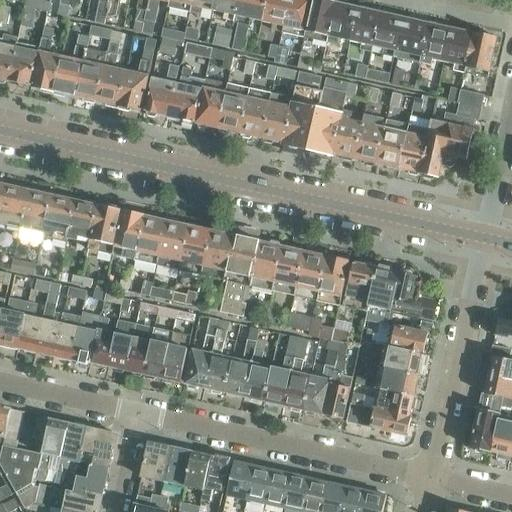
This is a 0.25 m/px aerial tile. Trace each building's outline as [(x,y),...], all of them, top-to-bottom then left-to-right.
[(50,2),(41,0),(26,0),(25,7),(35,10),(48,12),(50,2)] [(59,0),(57,15),(67,17),(70,4),(68,4),(69,0),(59,0)] [(99,0),(95,22),(104,25),(109,0),(99,0)] [(109,0),(104,25),(113,27),(119,0),(109,0)] [(139,0),(133,31),(141,33),(148,0),(139,0)] [(148,0),(141,33),(151,35),(159,1),(168,3),(169,1),(168,0),(148,0)] [(168,0),(169,1),(181,4),(179,10),(190,12),(192,0),(168,0)] [(192,0),(190,12),(200,14),(202,8),(213,11),(215,0),(192,0)] [(215,0),(213,11),(225,13),(224,19),(233,21),(238,0),(215,0)] [(238,0),(233,21),(238,22),(232,49),(244,52),(246,39),(244,39),(248,19),(261,21),(265,0),(238,0)] [(265,0),(261,21),(274,25),(273,30),(282,32),(289,0),(265,0)] [(293,28),(305,31),(311,0),(289,0),(282,32),(291,34),(293,28)] [(304,37),(327,42),(335,4),(333,4),(331,1),(327,0),(324,0),(322,2),(315,0),(311,0),(305,31),(304,37)] [(335,4),(327,42),(336,44),(337,38),(350,41),(357,10),(350,8),(348,4),(342,3),(339,5),(335,4)] [(11,8),(2,6),(0,15),(0,22),(7,24),(11,8)] [(31,27),(35,10),(25,7),(21,25),(31,27)] [(358,10),(357,10),(350,41),(362,44),(361,50),(371,52),(373,46),(380,15),(369,12),(367,9),(361,8),(358,10)] [(384,55),(393,57),(402,19),(391,17),(389,14),(384,13),(381,15),(380,15),(373,46),(385,49),(384,55)] [(419,62),(428,25),(427,24),(425,22),(419,20),(416,22),(406,20),(402,19),(393,57),(407,60),(419,62)] [(85,37),(87,37),(74,96),(82,98),(84,102),(91,103),(94,101),(96,101),(104,64),(94,62),(99,40),(96,39),(99,28),(88,25),(85,37)] [(430,59),(443,62),(450,30),(449,29),(447,26),(441,25),(438,27),(428,25),(419,62),(429,65),(430,59)] [(43,27),(38,52),(30,86),(40,88),(41,92),(52,95),(60,55),(51,52),(56,30),(43,27)] [(186,27),(185,33),(184,39),(185,39),(197,41),(199,30),(186,27)] [(184,42),(185,39),(184,39),(185,33),(162,28),(160,37),(176,41),(184,42)] [(453,64),(465,67),(472,35),(463,32),(461,29),(455,28),(452,30),(450,30),(443,62),(441,67),(451,70),(453,64)] [(112,31),(109,42),(119,44),(122,33),(112,31)] [(228,48),(231,36),(215,33),(213,45),(228,48)] [(17,38),(3,34),(2,40),(0,39),(0,82),(3,83),(6,80),(8,81),(16,43),(17,38)] [(65,94),(74,96),(87,37),(85,37),(75,34),(70,57),(60,55),(52,95),(62,97),(65,94)] [(472,35),(465,67),(464,72),(473,74),(473,72),(488,75),(496,39),(493,38),(491,35),(486,34),(482,36),(473,34),(472,35)] [(135,71),(125,69),(116,109),(126,111),(130,108),(139,110),(155,40),(146,38),(144,50),(140,49),(135,71)] [(107,107),(116,109),(125,69),(114,66),(119,44),(109,42),(104,64),(96,101),(106,103),(107,107)] [(27,46),(16,43),(8,81),(17,83),(19,87),(25,88),(28,85),(30,86),(38,52),(26,50),(27,46)] [(212,49),(187,43),(184,53),(210,59),(212,49)] [(268,57),(275,59),(277,46),(270,45),(268,57)] [(277,46),(275,59),(274,62),(285,65),(289,49),(277,46)] [(320,72),(321,69),(321,66),(307,63),(309,53),(301,51),(297,67),(320,72)] [(233,57),(226,56),(225,55),(222,69),(230,71),(233,57)] [(255,62),(246,60),(243,73),(252,75),(255,62)] [(329,63),(322,61),(321,66),(321,69),(328,70),(329,63)] [(167,117),(174,83),(178,67),(170,65),(166,81),(151,78),(143,111),(146,112),(147,116),(153,117),(156,114),(167,117)] [(274,80),(275,76),(277,67),(269,65),(266,78),(274,80)] [(365,79),(367,69),(368,68),(358,65),(355,77),(365,79)] [(275,76),(297,81),(299,72),(277,67),(275,76)] [(182,68),(178,84),(174,83),(167,117),(171,118),(181,120),(181,124),(191,126),(192,123),(194,123),(204,80),(188,77),(190,70),(182,68)] [(390,74),(367,69),(365,79),(388,84),(390,74)] [(391,85),(401,87),(405,71),(395,69),(391,85)] [(322,77),(299,72),(297,81),(297,82),(319,87),(322,77)] [(310,150),(332,155),(333,153),(343,111),(346,96),(349,83),(326,78),(319,108),(310,150)] [(227,85),(204,80),(194,123),(196,123),(197,127),(204,129),(207,126),(216,128),(219,114),(226,90),(227,85)] [(415,91),(425,93),(427,83),(417,81),(415,91)] [(349,83),(346,96),(354,98),(357,84),(349,83)] [(227,85),(226,90),(219,114),(216,128),(218,128),(219,131),(228,133),(230,131),(239,133),(249,90),(227,85)] [(379,90),(370,88),(367,101),(376,103),(379,90)] [(447,101),(459,103),(480,108),(483,95),(450,88),(447,101)] [(271,95),(249,90),(239,133),(241,133),(242,137),(249,138),(251,135),(261,138),(271,95)] [(401,95),(392,93),(389,106),(399,108),(401,95)] [(305,105),(292,102),(283,143),(283,144),(310,150),(319,108),(315,107),(317,96),(308,94),(305,105)] [(283,143),(292,102),(292,100),(271,95),(261,138),(263,138),(264,142),(271,143),(274,141),(283,143)] [(423,100),(414,98),(412,111),(420,113),(423,100)] [(431,122),(429,130),(420,173),(424,174),(425,177),(432,178),(435,176),(436,176),(439,174),(441,165),(451,167),(456,163),(457,157),(466,158),(468,149),(471,150),(473,141),(470,140),(474,121),(477,121),(480,108),(459,103),(456,116),(444,114),(442,124),(431,122)] [(343,111),(333,153),(342,155),(343,159),(350,160),(353,158),(355,158),(365,116),(343,111)] [(365,116),(355,158),(364,160),(365,164),(372,165),(375,163),(377,163),(387,121),(365,116)] [(409,126),(387,121),(377,163),(386,165),(388,169),(394,170),(397,168),(399,168),(409,126)] [(429,130),(409,126),(399,168),(409,170),(410,173),(416,175),(419,173),(420,173),(429,130)] [(5,187),(0,185),(0,186),(0,217),(9,220),(10,216),(22,218),(29,192),(29,190),(26,189),(25,187),(13,184),(12,188),(5,187)] [(29,192),(22,218),(22,222),(33,225),(34,221),(46,224),(52,198),(52,195),(49,195),(47,192),(37,190),(36,194),(29,192)] [(59,199),(52,198),(46,224),(45,228),(56,230),(57,226),(69,229),(75,203),(76,201),(73,200),(71,198),(60,195),(59,199)] [(75,203),(69,229),(68,232),(80,235),(81,231),(92,234),(99,208),(99,206),(96,205),(94,203),(83,200),(83,204),(75,203)] [(106,209),(99,208),(92,234),(89,249),(112,255),(113,253),(116,239),(122,209),(107,205),(106,209)] [(116,239),(113,253),(136,258),(144,217),(138,215),(139,212),(122,209),(116,239)] [(146,217),(144,217),(136,258),(158,263),(167,222),(157,220),(156,216),(149,214),(146,217)] [(167,222),(158,263),(180,268),(189,227),(180,225),(179,221),(171,219),(168,222),(167,222)] [(191,227),(189,227),(180,268),(201,273),(211,232),(201,230),(200,226),(193,225),(191,227)] [(212,232),(211,232),(201,273),(225,279),(235,236),(229,235),(228,232),(216,229),(212,232)] [(244,317),(247,304),(251,285),(260,246),(260,242),(261,239),(238,234),(238,237),(235,236),(225,279),(228,279),(228,280),(229,280),(221,312),(230,314),(244,317)] [(273,290),(283,247),(282,247),(281,243),(273,241),(270,244),(260,242),(260,246),(251,285),(273,290)] [(293,249),(283,247),(273,290),(296,295),(305,252),(304,251),(304,248),(294,246),(293,249)] [(305,252),(296,295),(318,299),(328,257),(326,256),(325,253),(317,251),(315,254),(305,252)] [(337,259),(328,257),(318,299),(341,304),(351,262),(348,261),(347,257),(339,256),(337,259)] [(17,259),(15,270),(34,275),(36,267),(37,264),(17,259)] [(370,301),(377,268),(375,267),(375,264),(365,262),(365,265),(355,263),(345,305),(368,310),(370,301)] [(388,324),(391,308),(399,273),(389,270),(390,267),(380,265),(380,268),(377,268),(370,301),(368,310),(363,329),(367,329),(377,332),(379,322),(388,324)] [(44,277),(46,269),(36,267),(34,275),(44,277)] [(399,273),(391,308),(434,318),(437,303),(425,300),(427,295),(420,293),(421,287),(418,282),(414,281),(415,278),(413,277),(413,275),(411,272),(403,270),(402,273),(399,273)] [(0,271),(0,282),(8,284),(10,274),(0,271)] [(71,283),(81,286),(83,277),(72,275),(71,283)] [(127,291),(130,278),(122,276),(119,289),(127,291)] [(93,279),(83,277),(81,286),(91,288),(93,279)] [(34,290),(48,293),(50,282),(36,279),(34,290)] [(150,296),(152,287),(152,283),(143,281),(140,294),(150,296)] [(42,319),(35,351),(42,353),(42,355),(50,357),(51,355),(54,355),(61,323),(52,321),(60,284),(50,282),(48,293),(42,319)] [(85,300),(85,299),(87,291),(69,287),(67,296),(85,300)] [(174,292),(152,287),(150,296),(172,301),(174,292)] [(92,298),(103,301),(105,292),(95,289),(94,293),(87,291),(85,299),(92,300),(92,298)] [(188,291),(185,304),(194,306),(196,293),(188,291)] [(103,301),(121,305),(122,298),(123,296),(105,292),(103,301)] [(216,311),(219,297),(211,295),(208,309),(216,311)] [(9,297),(6,311),(0,338),(0,343),(6,345),(6,346),(14,348),(14,346),(17,347),(27,301),(18,298),(9,297)] [(122,298),(121,305),(120,311),(128,313),(131,300),(122,298)] [(27,301),(17,347),(24,349),(24,351),(32,353),(33,351),(35,351),(42,319),(33,317),(36,303),(27,301)] [(159,307),(141,303),(139,311),(157,315),(159,307)] [(256,306),(247,304),(244,317),(252,319),(256,306)] [(154,328),(144,373),(145,373),(146,377),(153,379),(156,376),(162,377),(172,332),(173,332),(175,320),(177,310),(168,308),(163,330),(154,328)] [(391,347),(424,354),(424,352),(427,352),(429,343),(426,343),(428,333),(430,334),(434,318),(391,308),(388,324),(393,325),(390,335),(393,336),(391,347)] [(278,311),(269,309),(266,322),(275,324),(278,311)] [(195,314),(177,310),(175,320),(193,323),(195,314)] [(79,327),(81,317),(64,313),(61,323),(54,355),(60,357),(60,358),(68,360),(68,358),(72,359),(79,327)] [(82,313),(81,317),(79,327),(72,359),(78,360),(78,362),(86,364),(86,362),(90,363),(90,361),(97,331),(87,329),(90,314),(82,313)] [(311,332),(314,319),(291,314),(288,327),(311,332)] [(106,365),(108,365),(115,332),(107,331),(110,318),(100,316),(97,331),(90,361),(95,362),(97,366),(103,367),(106,365)] [(203,352),(191,349),(184,383),(186,384),(187,387),(194,388),(196,386),(204,388),(214,342),(215,342),(220,320),(211,318),(203,352)] [(511,318),(511,320),(499,318),(496,333),(511,336),(511,318)] [(322,321),(314,319),(311,332),(319,334),(321,326),(322,321)] [(118,320),(115,332),(108,365),(113,366),(115,370),(121,372),(124,369),(126,369),(136,324),(118,320)] [(144,373),(154,328),(136,324),(126,369),(131,370),(132,374),(139,376),(142,373),(144,373)] [(256,339),(258,328),(249,326),(242,359),(231,356),(223,391),(225,391),(227,392),(227,394),(234,396),(235,394),(243,395),(256,339)] [(319,334),(318,337),(328,340),(332,340),(334,328),(321,326),(319,334)] [(334,328),(332,340),(340,342),(347,344),(350,332),(334,328)] [(367,329),(364,343),(367,346),(370,343),(375,344),(377,332),(367,329)] [(172,332),(162,377),(163,378),(164,381),(171,383),(174,380),(180,381),(190,336),(173,332),(172,332)] [(284,404),(299,337),(290,335),(282,368),(271,366),(264,400),(267,401),(266,403),(275,405),(276,403),(284,404)] [(304,409),(312,375),(301,372),(308,339),(299,337),(284,404),(292,406),(292,409),(300,411),(301,408),(304,409)] [(256,339),(243,395),(252,398),(252,400),(260,402),(261,399),(264,400),(271,366),(260,363),(265,341),(256,339)] [(223,391),(231,356),(221,354),(223,344),(215,342),(214,342),(204,388),(212,389),(212,393),(219,394),(221,391),(223,391)] [(389,356),(387,368),(419,375),(419,373),(422,373),(424,364),(422,363),(424,354),(391,347),(375,344),(370,343),(367,346),(362,350),(389,356)] [(511,349),(505,348),(492,345),(490,356),(493,357),(509,360),(511,349)] [(337,354),(337,352),(328,350),(322,377),(312,375),(304,409),(307,410),(307,413),(314,414),(315,411),(324,413),(337,354)] [(347,356),(337,354),(324,413),(324,414),(331,416),(331,418),(340,420),(341,418),(343,418),(353,377),(343,374),(347,356)] [(511,360),(509,360),(493,357),(493,359),(491,359),(489,366),(491,368),(489,375),(511,379),(511,360)] [(382,389),(414,396),(416,386),(418,386),(420,377),(419,377),(419,375),(387,368),(384,379),(381,378),(378,388),(382,389)] [(511,379),(489,375),(488,382),(485,382),(484,389),(486,390),(485,394),(504,398),(511,400),(511,399),(511,379)] [(374,398),(374,408),(410,416),(412,407),(414,408),(416,398),(413,398),(414,396),(382,389),(380,399),(374,398)] [(353,393),(351,403),(363,406),(365,396),(353,393)] [(492,451),(500,415),(504,398),(485,394),(482,393),(470,446),(480,449),(480,452),(487,453),(488,451),(492,451)] [(511,406),(511,400),(504,398),(500,415),(492,451),(502,453),(502,456),(509,458),(510,455),(511,455),(511,421),(510,421),(511,417),(509,417),(511,406)] [(347,422),(407,435),(411,417),(410,416),(374,408),(363,406),(351,403),(347,422)] [(6,430),(11,408),(0,406),(0,455),(2,446),(4,437),(6,430)] [(23,411),(11,408),(6,430),(18,433),(23,411)] [(34,438),(45,440),(49,420),(50,417),(39,415),(34,438)] [(60,458),(67,424),(65,424),(64,421),(59,420),(57,422),(49,420),(45,440),(42,454),(39,467),(36,480),(44,482),(50,456),(60,458)] [(79,463),(82,451),(87,428),(84,428),(83,425),(77,424),(75,426),(67,424),(60,458),(54,484),(61,486),(64,472),(65,472),(68,460),(79,463)] [(87,428),(82,451),(90,452),(90,454),(95,455),(93,461),(108,464),(112,449),(113,449),(116,435),(112,434),(111,432),(105,430),(103,432),(87,428)] [(159,442),(154,441),(150,443),(148,442),(140,476),(162,481),(169,447),(161,445),(159,442)] [(36,480),(39,467),(42,454),(2,446),(0,455),(0,464),(18,496),(35,486),(36,480)] [(169,447),(162,481),(184,486),(192,453),(190,452),(188,449),(183,448),(180,450),(169,447)] [(204,490),(212,457),(204,455),(202,452),(197,451),(193,453),(192,453),(184,486),(203,490),(204,490)] [(212,488),(222,490),(229,458),(215,455),(214,458),(212,457),(204,490),(203,490),(201,499),(210,500),(212,488)] [(254,466),(235,461),(227,495),(246,499),(254,466)] [(63,486),(102,494),(105,481),(107,481),(108,475),(106,474),(108,468),(90,464),(87,479),(73,476),(63,486)] [(254,466),(246,499),(265,504),(273,470),(254,466)] [(273,470),(265,504),(284,508),(291,474),(273,470)] [(291,474),(284,508),(303,511),(310,478),(291,474)] [(310,478),(303,511),(322,511),(329,482),(310,478)] [(329,482),(322,511),(342,511),(348,486),(329,482)] [(0,499),(11,493),(6,483),(0,485),(0,499)] [(39,487),(36,496),(44,498),(46,487),(39,485),(39,487)] [(35,486),(18,496),(25,509),(35,503),(36,496),(39,487),(35,486)] [(348,486),(342,511),(361,511),(366,490),(348,486)] [(64,499),(62,510),(73,511),(100,511),(101,509),(100,506),(101,498),(55,488),(53,497),(64,499)] [(382,511),(386,495),(366,490),(361,511),(382,511)] [(156,510),(159,496),(151,494),(148,508),(156,510)] [(168,498),(159,496),(156,510),(165,511),(168,498)] [(15,498),(0,506),(0,511),(10,511),(20,507),(15,498)] [(179,511),(185,511),(199,511),(201,506),(181,502),(179,511)]
